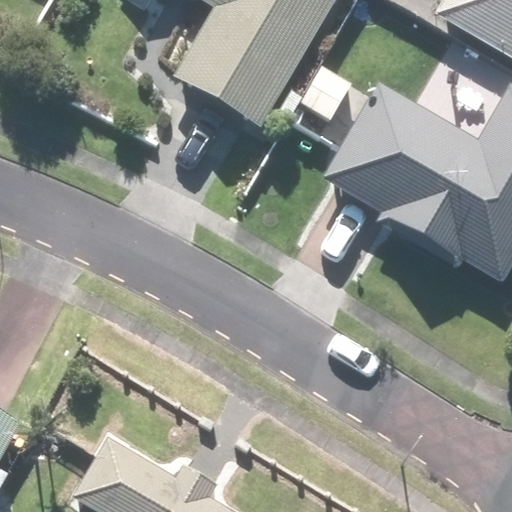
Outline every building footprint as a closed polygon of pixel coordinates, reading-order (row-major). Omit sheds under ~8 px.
[(334,0),(179,0),(208,16),(167,86),(254,137),(334,0)] [(511,0),(441,0),(429,22),(511,70),(511,0)] [(351,88),(316,71),(296,113),(330,130),(351,88)] [(511,97),(504,93),(472,148),(372,91),(317,186),(375,220),(370,230),(451,277),(457,267),(496,290),(511,262),(511,97)] [(0,459),(16,432),(0,422),(0,459)] [(169,486),(103,447),(67,506),(75,511),(215,511),(204,505),(211,494),(177,473),(169,486)]
